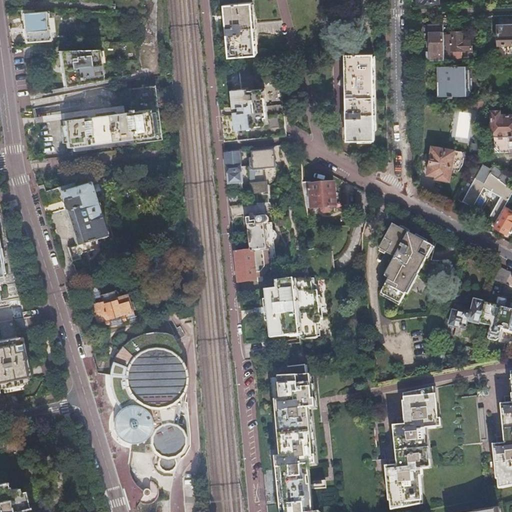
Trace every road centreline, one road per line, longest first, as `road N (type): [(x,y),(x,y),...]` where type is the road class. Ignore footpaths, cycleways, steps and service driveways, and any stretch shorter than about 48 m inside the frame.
road 1 (residential): [(255,511),(203,0)]
road 2 (secondary): [(15,163),(85,397)]
road 3 (residential): [(398,0),(405,198)]
road 4 (residential): [(511,257),(405,198)]
road 5 (secondary): [(85,397),(120,511)]
